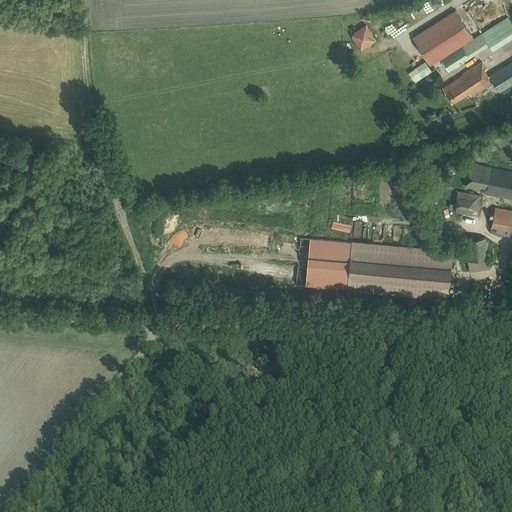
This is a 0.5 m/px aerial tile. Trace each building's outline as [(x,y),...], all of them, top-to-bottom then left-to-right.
[(458,8),(466,6),(464,0),(462,0),(456,2),(458,8)] [(473,39),(455,10),(413,37),(431,65),(441,58),(449,71),(490,45),(492,49),(511,36),(511,24),(508,17),(473,39)] [(368,24),(352,34),(362,50),(379,40),(368,24)] [(452,103),(469,93),(471,96),(494,81),(500,91),(511,83),(511,60),(490,75),(482,62),(458,77),(459,77),(442,88),(452,103)] [(491,72),(499,68),(494,60),(487,64),(491,72)] [(415,68),(421,78),(432,71),(426,61),(415,68)] [(440,170),(449,176),(455,168),(447,162),(440,170)] [(470,163),(465,187),(480,189),(481,186),(488,187),(495,189),(498,169),(477,165),(478,164),(470,163)] [(480,194),(458,191),(455,212),(472,215),(472,210),(479,211),(480,194)] [(509,237),(511,222),(511,210),(495,207),(490,233),(509,237)] [(341,279),(439,298),(448,253),(350,234),(341,279)] [(469,271),(490,267),(485,238),(464,241),(469,271)]
